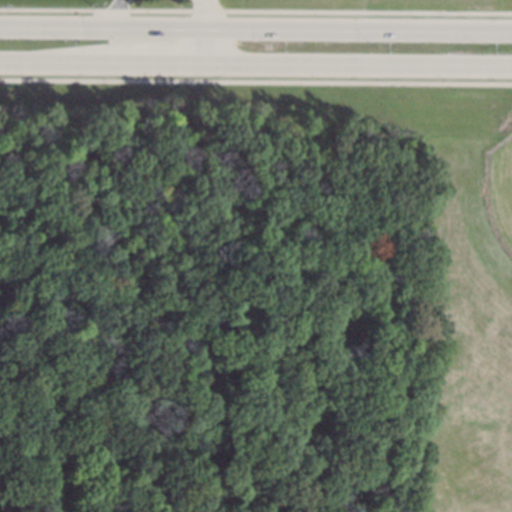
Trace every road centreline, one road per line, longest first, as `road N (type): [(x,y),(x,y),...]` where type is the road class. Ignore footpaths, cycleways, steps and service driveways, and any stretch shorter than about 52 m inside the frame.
road 1 (secondary): [(511,29),(0,22)]
road 2 (secondary): [(0,62),(511,66)]
